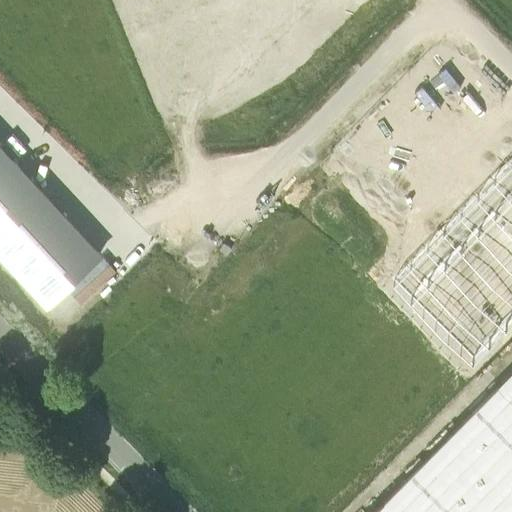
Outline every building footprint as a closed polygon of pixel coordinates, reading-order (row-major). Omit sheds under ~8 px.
[(441,56),(424,73),(465,114),(482,97),(441,56)] [(0,143),(0,250),(48,302),(101,252),(0,143)] [(511,320),(511,159),(393,279),(474,359),(511,320)] [(338,171),(310,199),(327,216),(355,188),(338,171)] [(511,511),(511,368),(498,382),(511,395),(511,508),(508,511),(511,511)] [(508,511),(511,508),(511,395),(498,382),(370,511),(508,511)]
